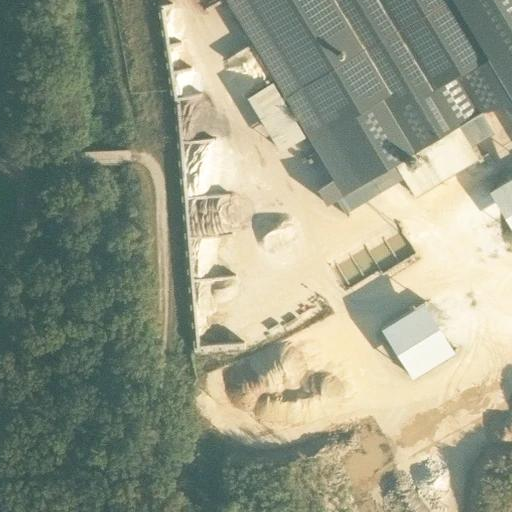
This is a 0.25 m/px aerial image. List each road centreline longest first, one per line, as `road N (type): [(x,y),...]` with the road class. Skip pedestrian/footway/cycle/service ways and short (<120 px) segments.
road 1 (track): [(138,511),(164,355),(158,173),(142,159)]
road 2 (track): [(142,159),(0,162)]
